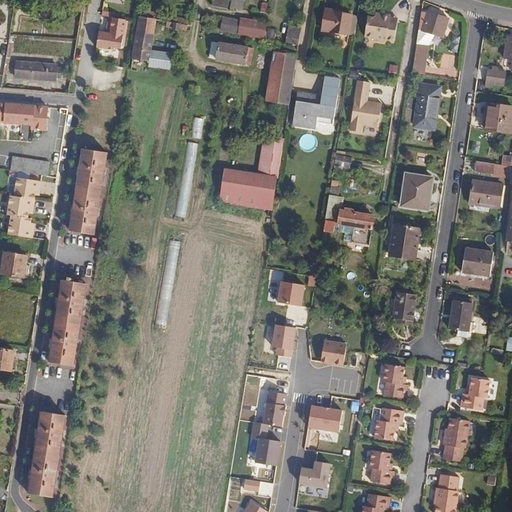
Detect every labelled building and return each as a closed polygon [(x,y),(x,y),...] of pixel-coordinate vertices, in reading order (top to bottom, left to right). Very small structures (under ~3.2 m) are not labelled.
[(228,9),(230,0),(228,0),(217,0),(216,6),(228,9)] [(244,0),(231,0),(232,1),(230,9),(238,9),(241,9),(243,9),(244,0)] [(349,34),(353,14),(335,11),(335,10),(327,9),(324,29),(349,34)] [(415,58),(413,71),(426,73),(430,45),(431,45),(437,36),(443,38),(449,19),(428,13),(422,12),(418,43),(415,58)] [(353,14),(349,34),(355,34),(358,15),(353,14)] [(151,50),(157,19),(140,16),(133,59),(149,61),(151,50)] [(168,16),(166,21),(168,21),(188,25),(192,25),(193,21),(168,16)] [(239,34),(241,20),(223,16),(220,32),(238,35),(239,34)] [(368,21),(365,41),(374,42),(374,45),(386,46),(386,44),(394,46),(398,26),(389,25),(390,22),(390,20),(375,17),(374,22),(368,21)] [(126,20),(113,18),(110,34),(100,32),(97,48),(115,51),(116,48),(121,49),(126,20)] [(263,38),(266,23),(255,21),(241,18),(241,19),(241,20),(239,34),(263,38)] [(187,30),(188,25),(168,21),(167,27),(173,28),(173,29),(179,30),(180,29),(187,30)] [(289,26),(286,42),(299,45),(301,34),(302,29),(289,26)] [(269,30),(267,38),(273,39),(275,31),(269,30)] [(217,59),(220,43),(212,42),(210,57),(217,59)] [(250,65),(253,48),(220,43),(217,59),(217,60),(250,65)] [(170,66),(172,54),(151,50),(149,61),(149,66),(169,70),(170,66)] [(290,105),(298,52),(295,51),(292,51),(291,54),(289,54),(275,51),(267,100),(290,105)] [(58,77),(59,69),(55,68),(56,66),(17,62),(16,77),(46,80),(46,78),(54,79),(55,77),(58,77)] [(398,68),(391,66),(389,74),(397,75),(398,68)] [(502,86),(504,72),(501,71),(493,70),(488,69),(486,83),(502,86)] [(352,70),(351,77),(358,79),(360,72),(352,70)] [(333,126),(341,81),(325,78),(322,98),(299,94),(293,126),(316,130),(317,123),(333,126)] [(359,81),(351,130),(363,132),(364,125),(379,128),(383,103),(368,101),(371,83),(359,81)] [(433,129),(440,87),(421,84),(414,125),(433,129)] [(416,97),(409,96),(407,108),(413,109),(416,97)] [(511,106),(488,103),(486,113),(488,113),(486,129),(511,133),(511,128),(511,106)] [(49,132),(50,107),(0,104),(0,108),(0,122),(34,125),(36,130),(49,132)] [(413,109),(407,108),(405,123),(412,124),(414,109),(413,109)] [(194,119),(190,138),(202,140),(205,120),(194,119)] [(273,210),(284,140),(265,136),(258,174),(227,168),(221,200),(273,210)] [(187,143),(173,217),(185,219),(199,144),(187,143)] [(96,236),(110,155),(87,151),(74,232),(96,236)] [(350,168),(352,158),(337,155),(335,165),(343,167),(350,168)] [(48,175),(50,162),(14,157),(12,169),(48,175)] [(493,175),(494,164),(477,161),(475,172),(493,175)] [(495,176),(507,178),(506,184),(510,184),(511,172),(511,166),(496,164),(495,176)] [(335,165),(333,178),(341,178),(343,167),(335,165)] [(15,194),(18,171),(11,170),(8,194),(15,194)] [(428,210),(433,178),(406,173),(400,206),(428,210)] [(9,237),(33,241),(34,233),(31,233),(32,227),(32,222),(29,221),(29,216),(30,210),(34,211),(36,198),(37,192),(41,193),(42,185),(18,181),(15,199),(11,199),(8,218),(12,219),(9,237)] [(500,209),(503,188),(474,183),(470,204),(500,209)] [(339,193),(340,188),(338,188),(332,187),(331,194),(339,195),(339,193)] [(507,210),(510,189),(503,188),(500,209),(507,210)] [(341,210),(343,199),(330,196),(326,221),(336,222),(337,219),(339,220),(341,210)] [(392,199),(387,231),(393,232),(395,215),(396,215),(399,200),(392,199)] [(375,216),(341,210),(339,220),(337,219),(336,222),(326,221),(325,231),(334,233),(335,227),(339,227),(339,224),(354,226),(352,241),(370,244),(371,237),(375,216)] [(339,224),(339,227),(338,230),(338,232),(346,234),(345,240),(352,241),(354,226),(339,224)] [(415,259),(420,229),(395,225),(390,255),(415,259)] [(180,243),(170,242),(154,326),(166,327),(180,243)] [(491,277),(494,254),(467,250),(463,273),(491,277)] [(26,282),(30,260),(8,256),(4,278),(26,282)] [(307,286),(282,282),(279,303),(304,307),(307,286)] [(76,366),(89,287),(65,283),(52,363),(76,366)] [(412,326),(417,296),(399,293),(395,318),(400,319),(407,320),(406,325),(412,326)] [(469,323),(472,304),(471,304),(472,300),(466,299),(465,303),(455,301),(454,301),(449,329),(458,331),(468,332),(469,323)] [(470,338),(472,323),(469,323),(468,332),(458,331),(457,336),(470,338)] [(299,328),(276,324),(272,350),(277,351),(276,356),(293,359),(294,352),(295,353),(299,328)] [(348,342),(326,339),(322,361),(345,365),(348,342)] [(0,370),(12,372),(15,351),(0,348),(0,370)] [(403,377),(404,367),(385,363),(382,381),(386,382),(384,394),(406,398),(408,384),(404,384),(401,383),(403,377)] [(488,398),(491,380),(472,377),(471,387),(470,395),(466,394),(463,394),(461,407),(483,410),(485,398),(488,398)] [(289,392),(269,389),(264,422),(284,425),(289,392)] [(345,407),(314,402),(310,428),(341,432),(345,407)] [(402,424),(404,411),(382,407),(380,420),(377,419),(374,437),(393,440),(394,430),(396,423),(399,423),(402,424)] [(55,499),(68,417),(44,413),(30,495),(55,499)] [(464,450),(469,422),(449,419),(447,429),(446,435),(444,435),(442,445),(444,446),(442,460),(461,463),(463,449),(464,450)] [(283,441),(260,437),(257,461),(279,465),(283,441)] [(393,485),(396,472),(392,471),(388,471),(390,463),(391,454),(373,451),(370,469),(373,469),(371,481),(393,485)] [(334,462),(317,460),(316,468),(304,466),(301,483),(331,487),(334,462)] [(456,491),(458,478),(440,475),(438,488),(436,488),(434,499),(437,499),(436,505),(434,511),(455,511),(458,491),(456,491)] [(246,479),(244,491),(272,495),(274,483),(246,479)] [(381,511),(382,509),(386,510),(389,511),(391,498),(369,494),(367,507),(364,506),(362,511),(381,511)] [(270,511),(271,511),(251,499),(243,511),(270,511)]
